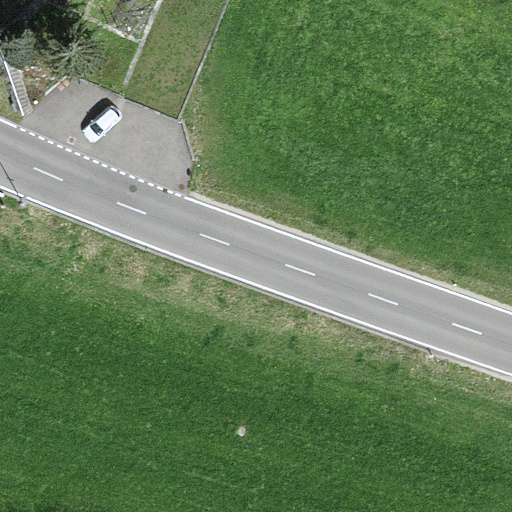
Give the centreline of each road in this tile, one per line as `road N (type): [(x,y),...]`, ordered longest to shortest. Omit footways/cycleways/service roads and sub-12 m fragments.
road 1 (secondary): [(0,151),(511,343)]
road 2 (unknown): [(77,185),(126,56)]
